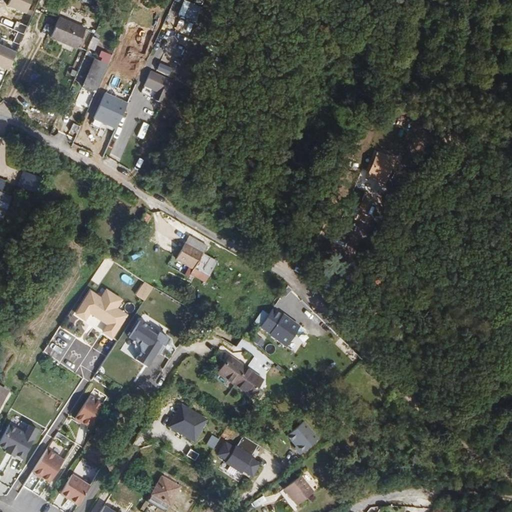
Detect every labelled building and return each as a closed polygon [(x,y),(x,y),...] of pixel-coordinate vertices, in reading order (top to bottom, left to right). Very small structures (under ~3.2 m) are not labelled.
[(36,1),(33,0),(13,0),(9,10),(28,19),(36,1)] [(102,12),(106,0),(91,0),(89,8),(102,12)] [(209,10),(184,3),(179,18),(204,26),(209,10)] [(78,49),(86,30),(58,19),(50,39),(62,44),(62,43),(78,49)] [(100,40),(92,37),(87,49),(95,52),(100,40)] [(17,54),(0,46),(0,68),(9,73),(17,54)] [(112,57),(101,52),(98,61),(109,66),(112,57)] [(96,95),(109,66),(98,61),(96,60),(83,89),(96,95)] [(175,81),(150,72),(142,94),(167,103),(175,81)] [(128,103),(106,93),(93,120),(115,130),(128,103)] [(72,124),(69,132),(76,135),(79,127),(72,124)] [(384,182),(394,157),(377,150),(367,175),(384,182)] [(38,196),(43,180),(27,174),(21,190),(38,196)] [(0,219),(3,221),(12,197),(2,193),(6,182),(0,179),(0,219)] [(148,241),(153,231),(144,226),(139,235),(148,241)] [(189,239),(185,245),(203,255),(207,249),(189,239)] [(203,255),(185,245),(177,261),(194,271),(192,275),(206,284),(217,263),(203,255)] [(145,300),(153,286),(144,281),(136,294),(145,300)] [(101,297),(91,291),(75,318),(86,325),(91,317),(107,327),(102,335),(113,342),(130,316),(120,309),(125,301),(106,290),(101,297)] [(300,328),(274,308),(260,327),(286,347),(300,328)] [(147,327),(139,323),(130,343),(141,348),(140,350),(141,359),(137,364),(148,372),(156,359),(159,360),(163,351),(166,352),(171,342),(148,331),(147,327)] [(217,365),(224,354),(219,352),(213,362),(217,365)] [(234,387),(245,370),(228,359),(217,376),(234,387)] [(263,381),(245,370),(234,387),(252,399),(263,381)] [(0,413),(11,394),(6,392),(0,402),(0,413)] [(90,397),(74,422),(88,431),(105,407),(90,397)] [(209,420),(181,404),(167,429),(196,444),(209,420)] [(303,423),(286,435),(298,453),(315,442),(303,423)] [(25,433),(10,425),(0,443),(0,449),(25,462),(41,430),(30,424),(25,433)] [(243,438),(237,448),(252,457),(258,447),(243,438)] [(216,459),(225,465),(235,449),(226,443),(216,459)] [(237,448),(236,447),(235,449),(225,465),(241,474),(242,473),(252,457),(237,448)] [(65,458),(49,450),(34,478),(50,487),(65,458)] [(263,464),(252,457),(242,473),(253,480),(263,464)] [(80,505),(90,488),(72,477),(60,496),(69,502),(70,499),(80,505)] [(315,494),(302,477),(285,491),(298,508),(315,494)] [(165,511),(168,511),(181,487),(162,479),(150,504),(165,511)] [(135,505),(137,489),(122,488),(120,503),(135,505)]
